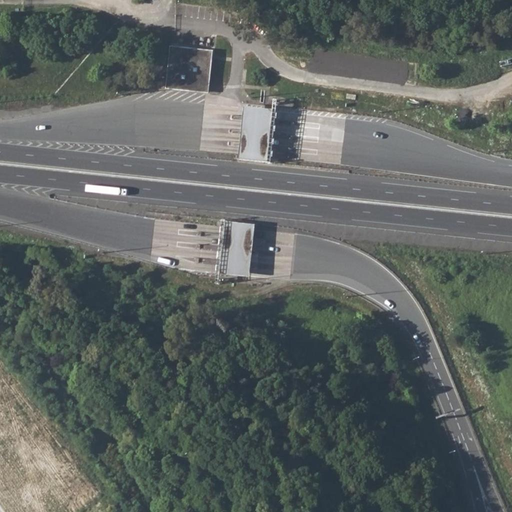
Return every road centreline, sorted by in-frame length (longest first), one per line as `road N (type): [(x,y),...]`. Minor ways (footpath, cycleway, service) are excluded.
road 1 (motorway): [(0,204),(175,243),(337,260),(362,271),(418,324),(473,464)]
road 2 (motorway): [(0,173),(511,227)]
road 3 (motorway): [(511,205),(0,152)]
road 4 (motorway): [(492,177),(316,143),(0,133)]
